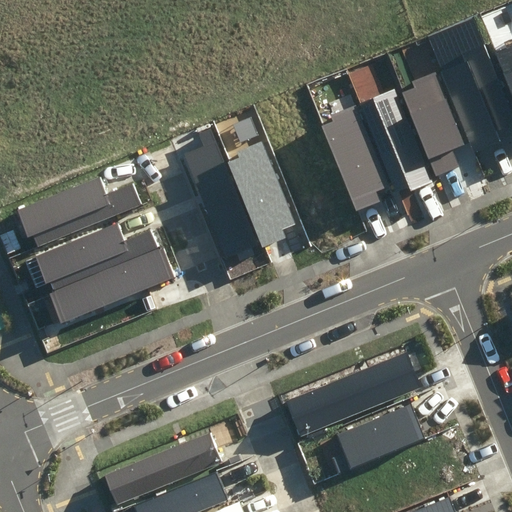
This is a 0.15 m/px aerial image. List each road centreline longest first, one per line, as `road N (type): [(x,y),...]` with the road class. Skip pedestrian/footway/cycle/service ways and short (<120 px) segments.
road 1 (residential): [(0,443),(238,343)]
road 2 (residential): [(238,343),(441,263)]
road 3 (residential): [(163,157),(238,343)]
road 4 (residential): [(441,263),(511,431)]
road 5 (residential): [(238,343),(306,511)]
